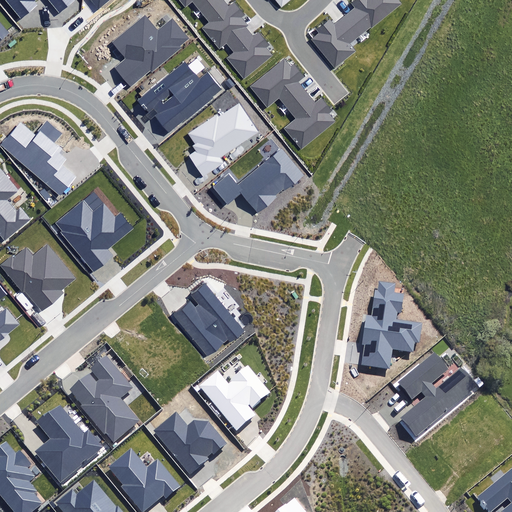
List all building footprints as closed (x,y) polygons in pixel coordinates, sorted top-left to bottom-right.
[(35,0),(48,0),(59,13),(74,0),(4,0),(20,19),(37,5),(34,1),(35,0)] [(91,0),(99,9),(109,0),(91,0)] [(200,12),(214,0),(178,0),(185,8),(192,2),(200,12)] [(223,0),(214,0),(200,12),(209,22),(202,28),(219,49),(226,43),(246,28),(248,26),(242,18),(245,15),(234,1),(228,6),(223,0)] [(345,15),(361,35),(371,27),(372,29),(402,4),(398,0),(354,0),(351,3),(354,8),(345,15)] [(126,59),(115,67),(131,87),(150,71),(151,72),(182,48),(180,46),(189,39),(172,18),(157,30),(145,15),(112,42),(126,59)] [(361,35),(345,15),(334,24),(330,19),(316,30),(319,33),(311,39),(335,69),(356,51),(350,44),(361,35)] [(0,40),(9,33),(0,22),(0,40)] [(243,79),(273,56),(266,48),(269,45),(259,32),(253,37),(246,28),(226,43),(233,52),(226,58),(243,79)] [(286,107),(306,91),(298,82),(305,77),(294,64),(291,66),(284,58),(250,87),(267,108),(279,99),(286,107)] [(155,116),(169,132),(222,89),(208,72),(200,79),(185,62),(137,101),(145,111),(147,110),(149,112),(146,115),(150,120),(155,116)] [(231,78),(225,82),(230,89),(236,84),(231,78)] [(315,103),(306,91),(286,107),(296,119),(284,128),(301,150),(336,122),(329,114),(332,111),(322,97),(315,103)] [(189,156),(203,177),(224,163),(221,158),(259,132),(240,103),(219,117),(217,114),(188,134),(195,145),(193,146),(196,151),(189,156)] [(1,145),(60,196),(76,176),(62,164),(66,159),(59,153),(62,149),(54,142),(62,134),(47,121),(37,132),(39,133),(36,136),(20,123),(1,145)] [(227,205),(241,193),(257,213),(277,197),(276,196),(283,189),(285,191),(304,175),(282,149),(238,185),(229,174),(213,188),(227,205)] [(0,234),(5,241),(31,220),(21,208),(16,211),(7,200),(18,191),(0,168),(0,234)] [(60,233),(93,272),(113,256),(108,249),(134,228),(120,212),(115,217),(103,203),(92,212),(83,201),(56,223),(62,231),(60,233)] [(26,291),(42,311),(64,293),(62,290),(76,279),(47,243),(32,255),(26,248),(14,258),(12,256),(0,265),(23,293),(26,291)] [(364,345),(361,365),(390,369),(392,349),(414,352),(415,342),(419,343),(422,323),(396,319),(397,312),(401,313),(404,294),(394,292),(396,284),(380,281),(378,291),(375,290),(371,316),(366,315),(362,345),(364,345)] [(230,342),(245,330),(206,283),(191,295),(199,305),(195,308),(190,301),(173,315),(207,357),(228,340),(230,342)] [(0,340),(19,324),(6,308),(0,313),(0,340)] [(400,418),(416,437),(477,386),(461,367),(436,388),(432,383),(449,369),(435,352),(398,382),(412,400),(422,392),(426,397),(400,418)] [(106,433),(114,442),(139,421),(121,398),(133,388),(107,355),(90,369),(93,371),(70,390),(82,404),(80,406),(104,434),(106,433)] [(218,370),(199,386),(236,431),(256,415),(248,406),(249,405),(252,407),(270,392),(248,365),(232,378),(233,380),(229,384),(218,370)] [(35,452),(60,483),(82,464),(81,463),(86,459),(87,460),(103,447),(89,429),(84,433),(60,405),(38,423),(51,439),(35,452)] [(154,431),(190,475),(209,459),(207,457),(212,453),(213,454),(227,443),(209,422),(194,420),(188,426),(176,412),(154,431)] [(0,494),(14,511),(31,511),(42,503),(34,493),(37,491),(29,481),(35,476),(28,467),(31,464),(19,450),(16,453),(6,442),(0,446),(0,494)] [(143,511),(163,496),(166,498),(180,486),(158,459),(147,468),(131,448),(109,466),(123,485),(121,487),(142,511),(143,511)] [(502,511),(511,511),(511,467),(478,496),(490,511),(508,498),(511,503),(502,511)] [(123,511),(118,506),(117,507),(94,479),(76,494),(72,489),(56,503),(63,511),(123,511)] [(306,511),(295,498),(276,511),(306,511)]
